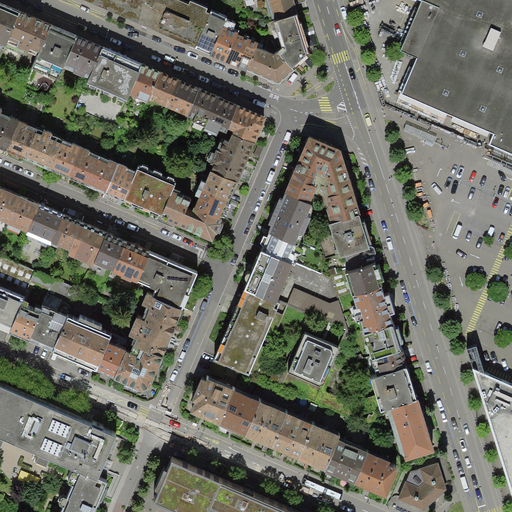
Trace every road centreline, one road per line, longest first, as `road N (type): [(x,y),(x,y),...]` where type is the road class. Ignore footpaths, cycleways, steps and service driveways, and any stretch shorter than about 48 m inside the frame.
road 1 (primary): [(489,511),(360,109)]
road 2 (residential): [(42,0),(293,109)]
road 3 (residential): [(0,165),(226,263)]
road 4 (secondary): [(367,511),(158,421)]
road 5 (residential): [(158,421),(226,263)]
road 6 (secondary): [(158,421),(0,354)]
road 7 (residential): [(226,263),(293,109)]
